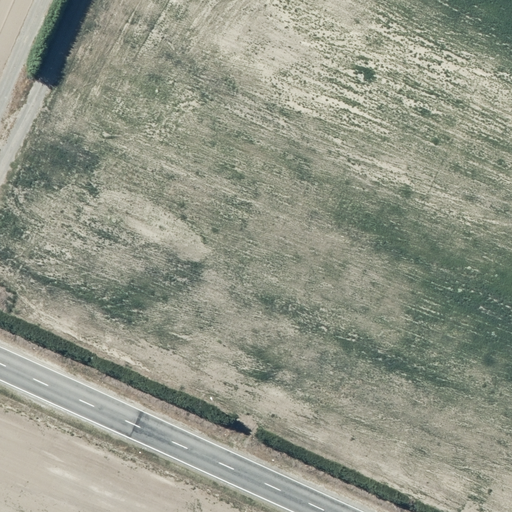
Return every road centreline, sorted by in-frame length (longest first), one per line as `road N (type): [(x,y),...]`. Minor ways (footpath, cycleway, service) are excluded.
road 1 (tertiary): [(329,511),(0,362)]
road 2 (unknown): [(0,144),(71,0)]
